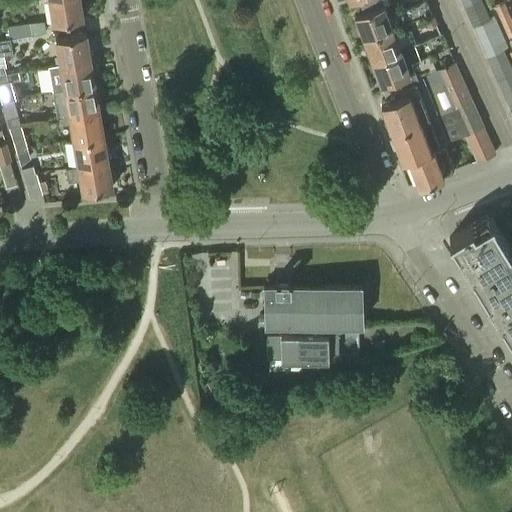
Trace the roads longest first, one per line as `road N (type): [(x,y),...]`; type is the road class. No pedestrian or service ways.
road 1 (residential): [(391,219),(308,0)]
road 2 (residential): [(126,0),(165,227)]
road 3 (residential): [(165,227),(391,219)]
road 4 (residential): [(511,398),(391,219)]
road 5 (residential): [(439,0),(511,160)]
road 6 (residential): [(0,242),(165,227)]
road 7 (residential): [(391,219),(511,174)]
